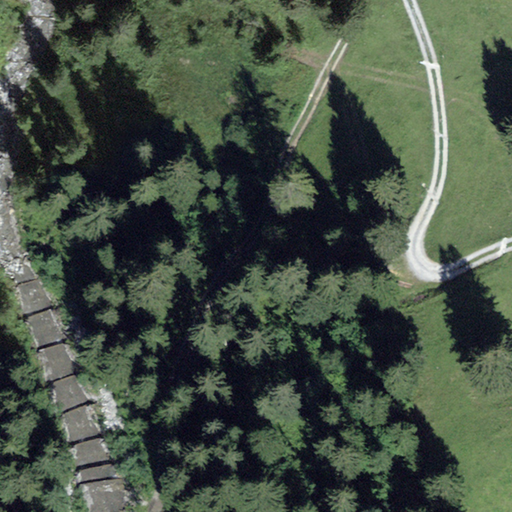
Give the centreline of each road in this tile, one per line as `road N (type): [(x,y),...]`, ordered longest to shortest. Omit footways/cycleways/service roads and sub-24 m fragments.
road 1 (track): [(155,511),(169,405),(209,295),(252,244),(359,0)]
road 2 (track): [(410,0),(430,54),(442,155),(417,231),(419,263),(441,276),(511,244)]
